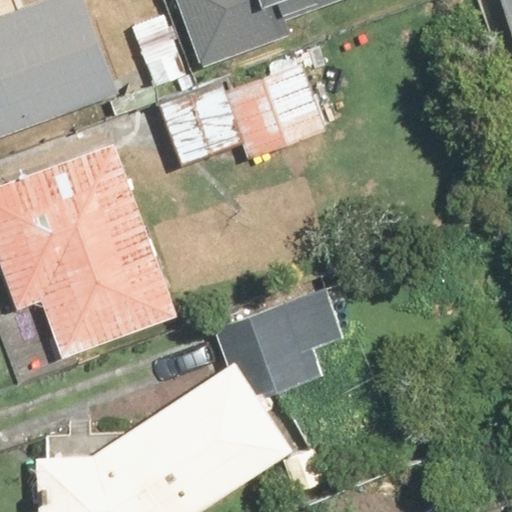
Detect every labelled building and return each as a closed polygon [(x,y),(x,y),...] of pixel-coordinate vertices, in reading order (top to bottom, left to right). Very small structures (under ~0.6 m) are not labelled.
[(0,136),(129,89),(96,0),(41,0),(0,15),(0,136)] [(183,0),(205,64),(305,31),(301,18),(355,0),(183,0)] [(251,138),(257,154),(335,122),(309,58),(233,89),(226,73),(162,100),(189,164),(251,138)] [(123,141),(0,185),(0,234),(26,306),(50,297),(71,354),(186,312),(123,141)] [(242,359),(139,432),(92,431),(92,414),(70,414),(69,435),(52,435),(51,455),(41,455),(40,486),(58,487),(58,498),(47,497),(46,511),(202,511),(301,442),(267,394),(242,359)] [(429,511),(419,500),(405,511),(429,511)]
